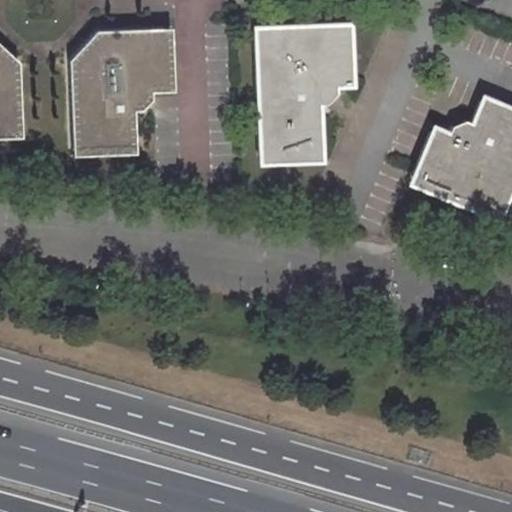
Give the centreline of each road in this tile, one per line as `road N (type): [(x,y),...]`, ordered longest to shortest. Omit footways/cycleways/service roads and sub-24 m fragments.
road 1 (motorway): [(445,503),(0,377)]
road 2 (motorway): [(217,511),(0,450)]
